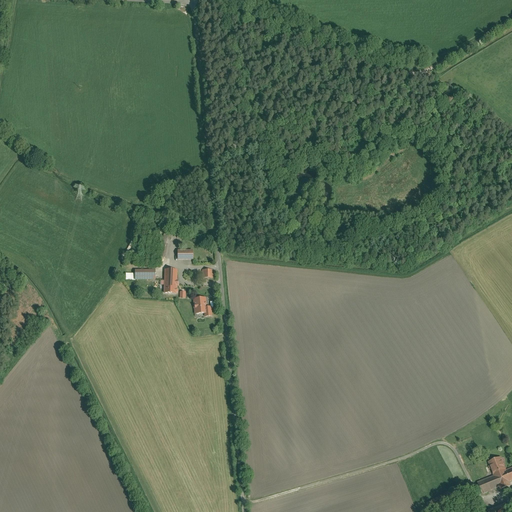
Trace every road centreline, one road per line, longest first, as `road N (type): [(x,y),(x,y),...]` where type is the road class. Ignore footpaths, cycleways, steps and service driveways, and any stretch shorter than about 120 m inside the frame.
road 1 (residential): [(193,5),(244,511)]
road 2 (residential): [(511,20),(414,74),(193,5)]
